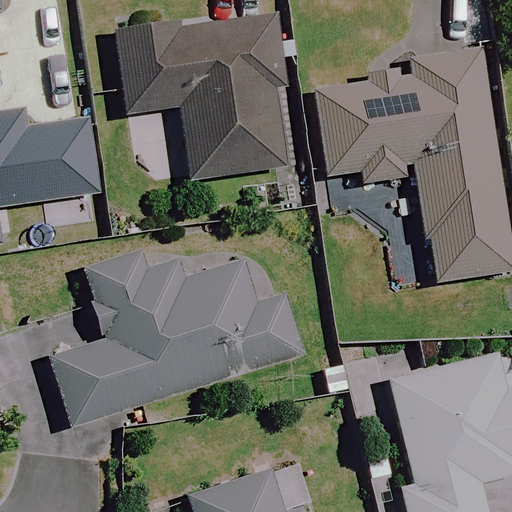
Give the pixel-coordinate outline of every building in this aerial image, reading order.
[(0,181),(29,178),(26,150),(65,145),(51,42),(4,49),(0,21),(0,181)] [(285,173),(271,23),(177,31),(176,24),(117,29),(125,118),(180,113),(186,182),(285,173)] [(511,273),(511,240),(479,52),(409,64),(411,76),(311,93),(326,181),(358,176),(359,187),(413,177),(432,287),(511,273)] [(258,307),(244,263),(183,283),(172,249),(80,279),(101,344),(49,361),(71,430),(293,359),(274,302),(258,307)] [(511,391),(503,393),(496,359),(389,382),(416,511),(484,511),(479,485),(511,478),(511,391)] [(278,511),(267,477),(183,506),(184,511),(278,511)]
